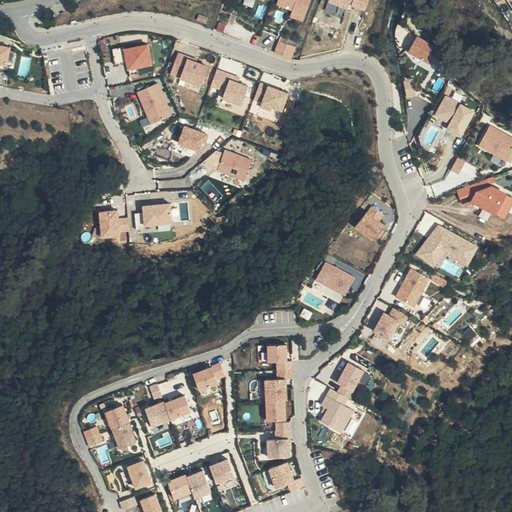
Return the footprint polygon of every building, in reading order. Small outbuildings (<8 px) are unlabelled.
[(293,8),(291,16),(304,20),(310,0),(278,0),(278,3),(293,8)] [(351,0),(328,0),(327,3),(348,10),(351,0)] [(408,52),(433,65),(440,50),(417,36),(408,52)] [(280,39),(275,51),(292,58),(297,46),(280,39)] [(0,63),(8,65),(12,45),(0,42),(0,63)] [(151,43),(126,45),(128,68),(153,65),(151,43)] [(126,60),(124,46),(114,47),(116,61),(126,60)] [(171,73),(203,84),(211,63),(178,52),(171,73)] [(224,91),(224,68),(214,68),(214,91),(224,91)] [(404,79),(407,96),(417,94),(414,77),(404,79)] [(225,79),(226,102),(247,101),(246,78),(225,79)] [(260,80),(256,98),(263,100),(267,82),(260,80)] [(160,81),(137,90),(151,123),(174,114),(160,81)] [(283,112),(290,91),(269,83),(262,104),(283,112)] [(475,111),(447,95),(434,117),(449,124),(446,131),(460,137),(475,111)] [(178,142),(203,150),(210,131),(185,123),(178,142)] [(511,152),(511,136),(490,124),(476,146),(506,163),(511,152)] [(215,147),(206,161),(216,167),(225,153),(215,147)] [(229,153),(230,177),(250,176),(249,152),(229,153)] [(453,169),(461,172),(466,158),(458,155),(453,169)] [(457,190),(462,205),(471,203),(506,221),(511,208),(511,199),(491,187),(487,180),(457,190)] [(136,211),(137,226),(174,223),(172,200),(144,203),(144,210),(136,211)] [(367,210),(355,225),(374,240),(386,225),(381,220),(385,215),(373,204),(367,210)] [(102,235),(121,234),(121,229),(130,228),(130,215),(120,216),(119,207),(100,208),(102,235)] [(440,224),(416,250),(434,266),(444,254),(467,267),(478,248),(440,224)] [(355,276),(326,260),(314,282),(343,298),(355,276)] [(430,278),(412,267),(396,297),(415,308),(430,278)] [(399,321),(383,312),(373,330),(391,338),(399,321)] [(286,346),(267,347),(269,365),(277,364),(288,363),(286,346)] [(365,373),(349,363),(336,382),(341,385),(338,392),(349,398),(365,373)] [(213,368),(193,375),(201,397),(220,390),(213,368)] [(292,369),(276,371),(276,380),(293,377),(292,369)] [(286,399),(285,379),(276,380),(265,380),(265,401),(286,399)] [(159,384),(149,387),(155,402),(164,397),(159,384)] [(338,392),(329,388),(325,394),(345,406),(349,398),(338,392)] [(345,406),(325,394),(321,404),(327,409),(320,421),(340,435),(353,411),(345,406)] [(186,395),(163,404),(170,423),(193,415),(186,395)] [(274,422),(286,421),(286,399),(265,401),(266,423),(274,422)] [(163,404),(163,402),(142,409),(155,434),(172,428),(170,423),(163,404)] [(124,406),(104,414),(112,431),(131,423),(124,406)] [(292,436),(291,422),(274,422),(275,437),(292,436)] [(131,423),(112,431),(122,451),(140,446),(131,423)] [(98,427),(84,432),(91,447),(104,443),(98,427)] [(289,439),(268,440),(269,460),(290,458),(289,439)] [(228,459),(210,467),(217,486),(235,479),(228,459)] [(144,460),(127,467),(135,492),(154,485),(144,460)] [(287,463),(267,471),(275,489),(295,481),(287,463)] [(204,471),(187,478),(194,497),(196,502),(212,495),(204,471)] [(186,475),(167,483),(176,504),(194,497),(187,478),(186,475)] [(164,511),(157,494),(140,502),(143,511),(164,511)] [(121,500),(124,507),(132,504),(130,497),(121,500)]
